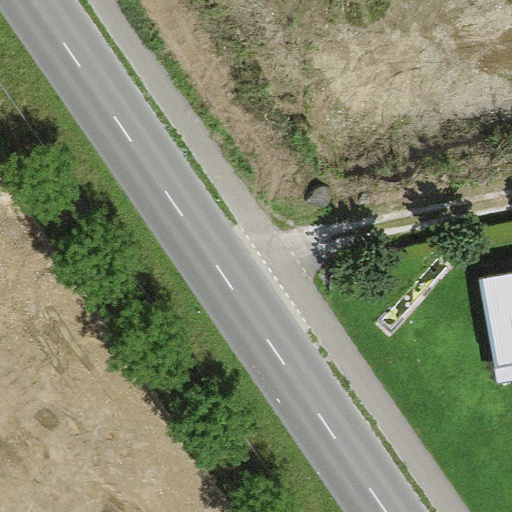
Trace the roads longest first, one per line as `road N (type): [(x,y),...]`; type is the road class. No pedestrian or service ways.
road 1 (tertiary): [(383,511),(33,0)]
road 2 (track): [(511,171),(337,205),(226,282)]
